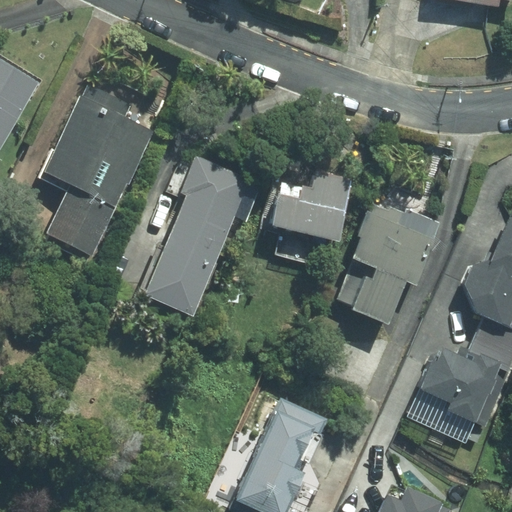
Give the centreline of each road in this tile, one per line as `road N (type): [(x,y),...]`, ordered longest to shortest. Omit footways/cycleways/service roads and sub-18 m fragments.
road 1 (unknown): [(464,109),(451,211),(324,510)]
road 2 (residential): [(135,0),(332,83),(423,108),(511,106)]
